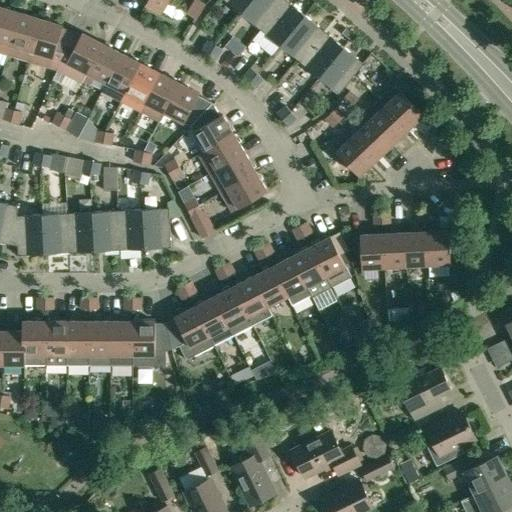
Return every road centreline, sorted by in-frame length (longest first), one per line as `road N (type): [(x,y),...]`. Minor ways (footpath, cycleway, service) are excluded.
road 1 (residential): [(0,275),(21,284),(160,279),(304,201)]
road 2 (residential): [(304,201),(275,141),(225,80),(77,0)]
road 3 (residential): [(304,201),(440,185)]
road 4 (tertiary): [(511,92),(417,0)]
road 5 (residential): [(128,158),(0,130)]
